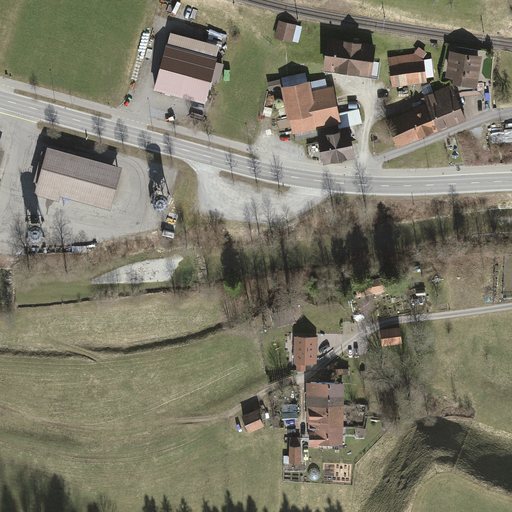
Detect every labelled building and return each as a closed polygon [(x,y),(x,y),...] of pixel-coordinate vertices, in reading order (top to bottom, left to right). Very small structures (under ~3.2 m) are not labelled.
[(303,26),(279,20),(274,37),(292,42),(292,41),(298,42),(303,26)] [(153,89),(205,102),(210,80),(219,82),(224,63),(215,61),(220,45),(170,32),(167,44),(165,44),(153,89)] [(221,44),(224,34),(213,32),(210,42),(221,44)] [(373,61),(376,43),(327,36),(322,70),(325,72),(378,79),(380,62),(373,61)] [(414,54),(389,58),(393,86),(425,81),(424,78),(435,77),(432,59),(422,60),(427,52),(419,47),(414,54)] [(483,55),(450,50),(445,76),(453,77),(453,83),(477,87),(483,55)] [(339,113),(333,85),(327,86),(326,78),(310,81),(310,80),(307,80),(306,73),(281,78),(283,85),(280,86),(287,119),(289,118),(292,133),(341,123),(342,128),(362,124),(359,109),(339,113)] [(452,85),(438,90),(452,125),(466,120),(452,85)] [(438,131),(452,125),(438,90),(424,96),(426,101),(438,131)] [(280,97),(277,97),(274,98),(273,101),(273,105),(276,107),(279,107),(282,106),(284,103),(283,99),(280,97)] [(398,147),(438,131),(426,101),(414,107),(415,109),(387,120),(398,147)] [(511,148),(511,125),(504,126),(504,131),(492,132),(492,143),(505,142),(506,149),(511,148)] [(355,157),(349,128),(317,134),(323,163),(355,157)] [(313,157),(321,155),(318,142),(310,144),(313,157)] [(121,167),(48,146),(34,193),(61,201),(63,195),(109,208),(121,167)] [(164,197),(160,196),(157,197),(154,200),(154,204),(156,207),(159,209),(163,208),(166,205),(166,201),(164,197)] [(40,224),(37,222),(33,223),(30,226),(30,230),(32,234),(36,235),(40,234),(42,231),(42,227),(40,224)] [(358,297),(387,291),(384,279),(355,285),(358,297)] [(402,327),(381,328),(382,343),(403,342),(402,327)] [(317,362),(317,337),(297,337),(296,370),(307,370),(307,362),(317,362)] [(306,383),(306,395),(345,394),(344,382),(306,383)] [(306,395),(306,405),(345,405),(345,394),(306,395)] [(306,405),(306,424),(345,424),(345,405),(306,405)] [(257,409),(241,415),(249,432),(264,426),(257,409)] [(297,409),(281,410),(282,419),(298,418),(297,409)] [(345,444),(345,424),(306,424),(307,445),(345,444)] [(300,437),(290,437),(290,463),(300,463),(300,437)]
